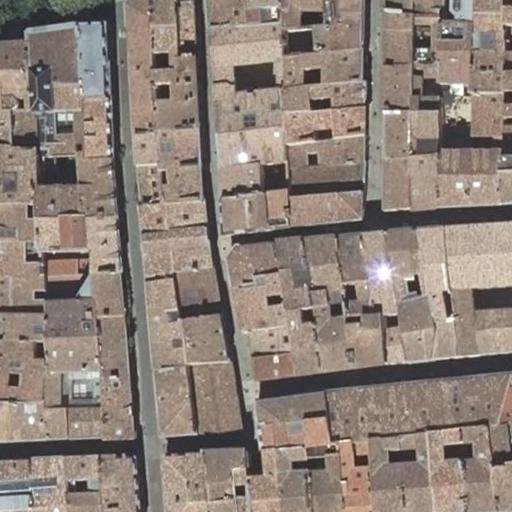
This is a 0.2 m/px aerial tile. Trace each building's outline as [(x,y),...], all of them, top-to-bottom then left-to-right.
[(154,0),(137,5),(141,133),(163,132),(159,0),(154,0)] [(159,0),(163,132),(206,129),(202,61),(185,62),(182,0),(159,0)] [(182,0),(185,62),(202,61),(199,0),(182,0)] [(213,0),(216,31),(253,26),(251,0),(213,0)] [(251,0),(253,26),(291,22),(290,0),(251,0)] [(333,0),(290,0),(291,22),(292,34),(333,29),(333,0)] [(333,0),(333,29),(292,34),(293,60),(368,51),(368,0),(333,0)] [(390,0),(390,14),(418,15),(417,0),(390,0)] [(417,0),(418,15),(390,14),(390,68),(417,68),(417,86),(444,83),(448,0),(417,0)] [(448,0),(444,83),(445,86),(476,86),(477,0),(448,0)] [(477,0),(476,86),(476,95),(510,95),(510,93),(511,76),(511,45),(509,21),(510,0),(477,0)] [(292,91),(293,60),(292,34),(291,22),(253,26),(216,31),(223,134),(291,128),(291,116),(292,91)] [(114,26),(84,28),(89,101),(116,99),(114,26)] [(34,34),(34,42),(36,42),(40,113),(18,113),(20,149),(42,150),(42,158),(58,158),(92,157),(89,101),(84,28),(34,34)] [(7,60),(10,113),(18,113),(40,113),(36,42),(34,42),(4,45),(5,60),(7,60)] [(368,51),(293,60),(292,91),(313,89),(323,87),(322,70),(331,70),(332,86),(369,82),(368,51)] [(0,62),(0,112),(10,113),(7,60),(5,60),(0,62)] [(417,68),(390,68),(389,113),(417,113),(417,86),(417,68)] [(313,89),(292,91),(291,116),(317,113),(316,102),(338,100),(339,112),(369,109),(369,82),(332,86),(323,87),(313,89)] [(442,183),(444,98),(445,86),(444,83),(417,86),(417,113),(416,160),(415,210),(443,209),(442,183)] [(476,95),(444,98),(442,183),(443,209),(474,207),(506,205),(508,174),(509,143),(509,109),(510,95),(476,95)] [(116,99),(89,101),(92,157),(92,163),(118,162),(116,99)] [(291,116),(291,128),(291,147),(319,144),(319,128),(339,126),(340,142),(369,138),(369,109),(339,112),(317,113),(291,116)] [(10,113),(0,112),(0,148),(20,149),(18,113),(10,113)] [(389,113),(389,161),(416,160),(417,113),(389,113)] [(291,128),(223,134),(225,169),(265,165),(291,162),(291,147),(291,128)] [(174,171),(208,169),(206,129),(163,132),(141,133),(144,165),(167,165),(168,171),(174,171)] [(319,144),(291,147),(291,162),(292,170),(308,169),(310,168),(309,152),(317,150),(319,168),(368,164),(367,162),(369,138),(340,142),(319,144)] [(20,149),(0,148),(0,206),(43,206),(42,175),(42,158),(42,150),(20,149)] [(310,168),(319,168),(317,150),(309,152),(310,168)] [(59,173),(42,175),(43,206),(44,221),(122,218),(118,162),(92,163),(92,157),(58,158),(59,173)] [(58,158),(42,158),(42,175),(59,173),(58,158)] [(388,212),(415,210),(416,160),(389,161),(388,212)] [(310,168),(308,169),(309,196),(367,192),(368,164),(319,168),(310,168)] [(144,165),(147,206),(170,205),(169,187),(168,171),(167,165),(144,165)] [(265,165),(225,169),(226,200),(270,194),(270,186),(266,186),(265,165)] [(169,187),(170,205),(210,203),(208,169),(174,171),(175,186),(169,187)] [(308,169),(292,170),(292,179),(292,191),(292,198),(309,196),(308,169)] [(270,194),(226,200),(228,236),(295,227),(292,198),(292,191),(286,191),(270,194)] [(309,196),(292,198),(295,227),(366,220),(367,192),(309,196)] [(147,208),(154,283),(180,280),(178,274),(217,268),(210,203),(170,205),(147,206),(147,208)] [(43,206),(0,206),(0,242),(45,243),(44,221),(43,206)] [(127,272),(122,218),(44,221),(45,243),(45,251),(97,248),(99,274),(127,272)] [(436,360),(511,353),(511,225),(449,230),(455,293),(459,322),(452,324),(440,326),(441,334),(436,360)] [(455,293),(449,230),(422,231),(430,273),(435,299),(440,326),(452,324),(446,294),(455,293)] [(430,273),(422,231),(389,234),(397,279),(413,276),(430,273)] [(388,365),(412,363),(402,305),(397,279),(389,234),(367,237),(371,267),(383,266),(385,286),(374,288),(379,316),(386,316),(388,365)] [(371,267),(367,237),(340,239),(347,288),(361,286),(363,300),(349,302),(349,303),(352,318),(379,316),(374,288),(371,267)] [(340,239),(310,241),(320,308),(349,303),(349,302),(347,288),(340,239)] [(283,244),(287,273),(290,295),(292,307),(292,313),(306,311),(312,310),(320,308),(310,241),(283,244)] [(45,251),(45,243),(0,242),(0,274),(46,274),(45,251)] [(233,260),(237,290),(261,286),(260,278),(287,273),(283,244),(242,247),(233,260)] [(97,248),(45,251),(46,274),(49,274),(49,279),(99,276),(99,274),(97,248)] [(371,267),(374,288),(385,286),(383,266),(371,267)] [(186,322),(193,366),(233,363),(225,317),(217,268),(178,274),(180,280),(186,322)] [(125,274),(127,272),(99,274),(99,276),(49,279),(51,316),(52,328),(52,337),(52,343),(55,376),(107,373),(105,342),(104,342),(102,318),(128,316),(125,274)] [(261,286),(237,290),(246,335),(253,333),(253,332),(294,325),(292,313),(292,307),(266,311),(264,299),(290,295),(287,273),(260,278),(261,286)] [(46,274),(0,274),(0,314),(51,316),(49,279),(49,274),(46,274)] [(154,283),(160,370),(193,366),(186,322),(180,280),(154,283)] [(292,307),(290,295),(264,299),(266,311),(292,307)] [(412,363),(436,360),(441,334),(440,326),(435,299),(402,305),(412,363)] [(328,373),(358,369),(352,318),(349,303),(320,308),(322,324),(328,373)] [(322,324),(320,308),(312,310),(314,325),(322,324)] [(306,311),(292,313),(294,325),(298,352),(302,376),(328,373),(322,324),(314,325),(308,326),(306,311)] [(51,316),(0,314),(0,339),(52,343),(52,337),(41,337),(40,329),(52,328),(51,316)] [(134,377),(128,316),(102,318),(104,342),(105,342),(107,373),(107,379),(134,377)] [(358,369),(388,365),(386,316),(379,316),(352,318),(358,369)] [(253,332),(253,333),(256,357),(298,352),(294,325),(253,332)] [(52,337),(52,328),(40,329),(41,337),(52,337)] [(52,343),(0,339),(0,370),(49,376),(55,376),(52,343)] [(302,376),(298,352),(256,357),(258,377),(262,382),(302,376)] [(193,366),(203,435),(245,432),(233,363),(193,366)] [(193,366),(160,370),(166,437),(203,435),(193,366)] [(49,376),(0,370),(0,402),(50,405),(49,376)] [(107,373),(55,376),(49,376),(50,405),(50,410),(108,408),(107,379),(107,373)] [(498,469),(511,466),(511,375),(330,393),(333,421),(336,445),(345,444),(376,441),(406,438),(436,435),(467,431),(494,428),(498,469)] [(107,379),(108,408),(110,438),(110,440),(140,439),(134,377),(107,379)] [(333,421),(330,393),(264,402),(260,405),(263,428),(333,421)] [(50,405),(0,402),(0,439),(50,440),(50,410),(50,405)] [(50,410),(50,440),(110,438),(108,408),(50,410)] [(263,428),(267,451),(267,453),(282,451),(313,448),(336,445),(333,421),(263,428)] [(471,511),(502,511),(498,469),(494,428),(467,431),(471,511)] [(440,511),(471,511),(467,431),(436,435),(440,511)] [(409,511),(440,511),(436,435),(406,438),(406,450),(423,449),(424,464),(407,465),(409,511)] [(380,511),(409,511),(407,465),(391,466),(390,452),(406,451),(406,450),(406,438),(376,441),(376,449),(377,463),(380,511)] [(348,511),(380,511),(377,463),(359,464),(358,450),(376,449),(376,441),(345,444),(348,511)] [(317,511),(348,511),(345,444),(336,445),(313,448),(314,460),(315,475),(317,511)] [(282,451),(286,511),(317,511),(315,475),(297,475),(296,461),(314,460),(313,448),(282,451)] [(359,464),(377,463),(376,449),(358,450),(359,464)] [(406,451),(407,465),(424,464),(423,449),(406,450),(406,451)] [(254,500),(255,511),(286,511),(282,451),(267,453),(270,464),(271,477),(252,479),(253,483),(254,500)] [(391,466),(407,465),(406,451),(390,452),(391,466)] [(209,455),(214,511),(255,511),(254,500),(240,500),(239,484),(253,483),(252,479),(251,465),(251,452),(209,455)] [(172,511),(214,511),(209,455),(173,457),(168,461),(172,511)] [(76,511),(110,511),(106,458),(73,460),(76,511)] [(106,458),(110,511),(144,511),(141,459),(106,458)] [(41,511),(76,511),(73,460),(38,462),(41,511)] [(297,475),(315,475),(314,460),(296,461),(297,475)] [(0,511),(41,511),(38,462),(0,463),(0,511)] [(511,511),(511,466),(498,469),(502,511),(511,511)] [(254,500),(253,483),(239,484),(240,500),(254,500)]
